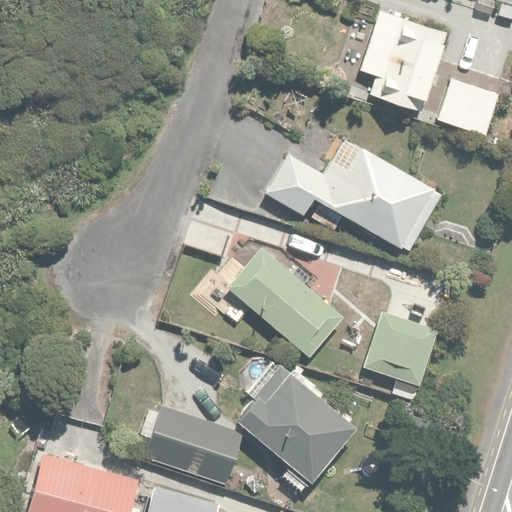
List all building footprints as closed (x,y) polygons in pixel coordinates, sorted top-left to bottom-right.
[(406,14),(371,2),(350,63),(369,69),(363,88),(414,105),(443,21),(408,9),(406,14)] [(446,66),(428,111),(481,132),(499,87),(446,66)] [(439,182),(338,124),(314,166),(278,146),(256,184),(296,207),(307,187),(317,193),(305,213),(330,228),(339,211),(402,246),(439,182)] [(254,242),(218,284),(300,355),(336,313),(254,242)] [(430,323),(374,306),(358,361),(413,378),(430,323)] [(276,364),(234,415),(306,472),(347,421),(276,364)] [(151,400),(135,451),(217,476),(233,426),(151,400)] [(37,444),(16,511),(112,511),(125,470),(37,444)] [(388,444),(381,481),(410,486),(417,450),(388,444)] [(140,481),(134,511),(205,511),(209,495),(140,481)] [(0,482),(0,506),(5,507),(10,485),(0,482)]
